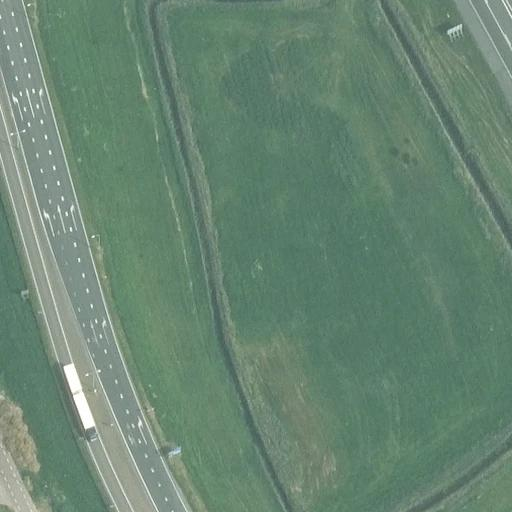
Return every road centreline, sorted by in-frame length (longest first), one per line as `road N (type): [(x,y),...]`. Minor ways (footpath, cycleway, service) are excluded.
road 1 (primary): [(164,511),(123,423),(1,0)]
road 2 (primary): [(0,133),(65,368),(124,511)]
